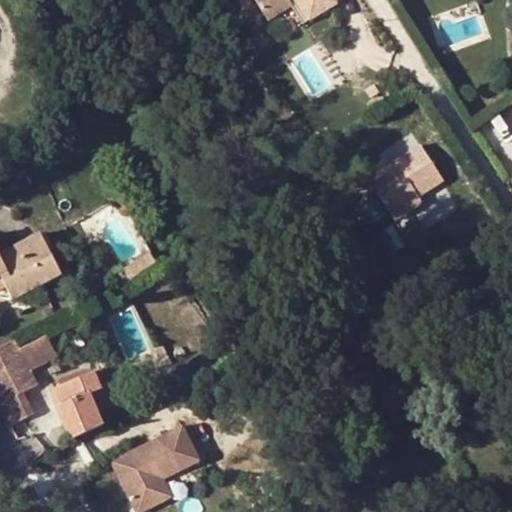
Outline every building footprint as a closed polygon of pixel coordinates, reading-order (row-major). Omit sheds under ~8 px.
[(276,0),(299,0),(311,17),(337,0),(258,0),(264,8),(276,0)] [(270,17),(293,3),(290,0),(276,0),(264,8),(270,17)] [(389,214),(415,197),(441,180),(418,145),(366,180),(389,214)] [(415,197),(389,214),(394,221),(420,204),(415,197)] [(11,300),(40,286),(60,276),(38,235),(0,253),(0,278),(3,286),(11,300)] [(43,292),(40,286),(11,300),(14,306),(43,292)] [(55,357),(45,337),(17,350),(29,372),(55,357)] [(29,372),(17,350),(12,340),(0,346),(0,403),(22,394),(36,385),(29,372)] [(153,349),(161,366),(168,364),(160,345),(153,349)] [(115,404),(100,370),(92,374),(99,390),(87,395),(94,413),(115,404)] [(87,395),(99,390),(92,374),(55,391),(61,407),(60,408),(73,438),(99,425),(94,413),(87,395)] [(22,394),(0,403),(0,410),(8,427),(32,413),(22,394)] [(110,465),(134,511),(144,511),(159,504),(150,487),(161,481),(198,462),(180,428),(156,440),(158,445),(154,448),(151,443),(110,465)] [(161,481),(150,487),(159,504),(170,499),(161,481)]
